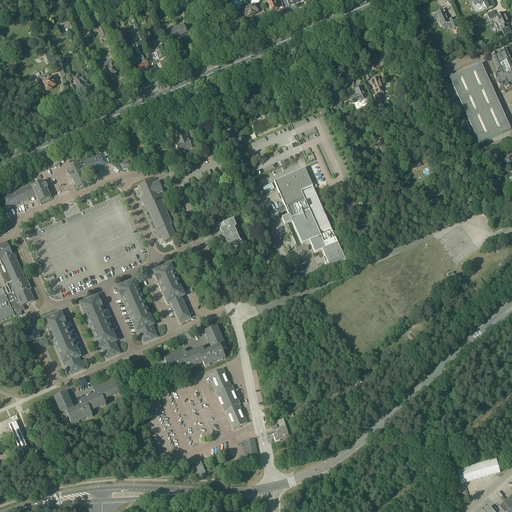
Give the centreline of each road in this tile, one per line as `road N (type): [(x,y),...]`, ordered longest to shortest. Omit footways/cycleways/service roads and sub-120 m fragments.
road 1 (primary): [(0,166),(379,0)]
road 2 (tertiary): [(224,492),(289,482),(335,460),(497,319)]
road 3 (tertiary): [(224,492),(101,489),(10,511)]
road 4 (tertiary): [(15,511),(224,492)]
